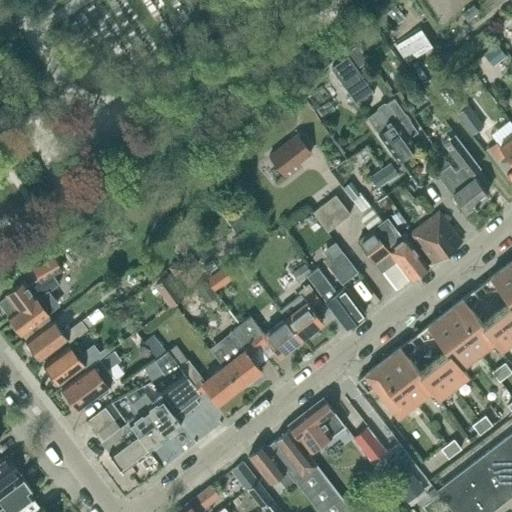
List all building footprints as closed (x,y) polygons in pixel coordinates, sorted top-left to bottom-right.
[(467,20),(479,11),(473,4),(461,13),(467,20)] [(396,6),(388,13),(398,23),(406,17),(396,6)] [(420,28),(394,45),(406,62),(431,46),(420,28)] [(496,44),(484,53),(493,64),(505,55),(496,44)] [(354,47),(332,63),(357,101),(372,91),(357,69),(365,63),(354,47)] [(416,147),(410,139),(411,138),(410,137),(418,131),(394,98),(367,117),(397,160),(416,147)] [(318,110),(323,118),(336,110),(330,101),(318,110)] [(456,113),(472,134),(484,125),(468,104),(456,113)] [(294,132),(267,153),(283,175),(298,164),(295,161),(308,150),(294,132)] [(467,175),(471,172),(479,166),(455,134),(454,135),(456,138),(452,141),(457,148),(450,153),(460,166),(467,175)] [(511,136),(500,146),(497,142),(489,148),(498,160),(505,155),(511,163),(511,136)] [(439,152),(432,158),(441,170),(437,173),(465,211),(487,194),(471,172),(467,175),(460,166),(454,171),(439,152)] [(390,162),(381,168),(389,179),(398,173),(390,162)] [(389,179),(381,168),(370,176),(378,187),(389,179)] [(335,194),(312,212),(328,231),(351,214),(335,194)] [(243,204),(225,215),(235,232),(254,221),(243,204)] [(363,211),(362,219),(370,231),(383,222),(370,205),(363,211)] [(438,211),(408,234),(431,264),(461,241),(438,211)] [(370,231),(358,240),(381,271),(395,261),(409,280),(428,266),(405,236),(397,242),(383,222),(370,231)] [(330,260),(342,252),(334,242),(323,250),(330,260)] [(40,328),(52,320),(48,316),(36,300),(59,283),(53,275),(63,270),(52,251),(31,263),(38,277),(26,286),(21,280),(0,295),(0,305),(14,325),(13,326),(16,331),(19,331),(26,340),(41,329),(40,328)] [(342,252),(330,260),(326,264),(341,285),(358,272),(342,252)] [(507,299),(511,295),(511,259),(480,285),(485,291),(498,288),(507,299)] [(291,272),(298,281),(312,271),(305,262),(291,272)] [(208,281),(214,290),(232,277),(224,266),(206,279),(208,281)] [(316,268),(312,271),(306,275),(315,287),(314,288),(346,328),(364,314),(344,288),(336,294),(316,268)] [(184,296),(168,274),(154,285),(169,306),(184,296)] [(218,294),(214,290),(208,281),(196,290),(206,303),(218,294)] [(279,312),(285,319),(300,338),(321,322),(311,308),(320,301),(308,285),(298,292),(300,295),(279,312)] [(462,334),(480,320),(471,308),(478,297),(473,291),(473,290),(417,333),(422,339),(435,336),(444,347),(462,334)] [(511,303),(511,301),(509,302),(495,314),(511,336),(511,303)] [(80,322),(86,330),(104,316),(98,308),(80,322)] [(501,349),(511,340),(511,336),(495,314),(483,323),(495,340),(501,349)] [(300,338),(285,319),(263,336),(249,317),(238,324),(258,349),(268,341),(278,355),(300,338)] [(86,330),(80,322),(67,331),(64,336),(52,320),(40,328),(41,329),(26,340),(27,342),(26,345),(30,350),(33,350),(40,359),(66,339),(69,343),(86,330)] [(480,320),(462,334),(478,354),(495,340),(483,323),(480,320)] [(248,356),(258,349),(238,324),(209,347),(223,366),(222,366),(238,387),(239,386),(241,389),(252,381),(250,378),(259,370),(248,356)] [(157,360),(167,353),(153,334),(143,341),(157,360)] [(461,367),(478,354),(462,334),(444,347),(446,351),(447,350),(460,367),(461,367)] [(399,382),(417,368),(409,357),(415,345),(411,339),(410,338),(357,379),(367,391),(374,386),(381,396),(399,382)] [(86,369),(100,359),(109,352),(105,348),(100,352),(93,342),(76,355),(69,345),(44,364),(46,367),(45,369),(48,374),(51,373),(59,384),(83,365),(86,369)] [(176,348),(168,354),(199,394),(207,389),(217,402),(238,387),(222,366),(204,381),(188,360),(186,361),(176,348)] [(467,375),(461,367),(460,367),(447,350),(446,351),(433,361),(452,387),(467,375)] [(100,359),(86,369),(61,387),(63,389),(60,391),(68,400),(70,399),(78,409),(96,396),(98,398),(107,391),(106,389),(114,383),(107,373),(113,369),(111,366),(117,361),(111,352),(101,359),(100,359)] [(165,373),(153,381),(163,395),(160,397),(173,415),(178,410),(182,415),(198,403),(194,398),(199,394),(168,354),(167,352),(167,353),(157,360),(156,361),(156,362),(165,373)] [(437,398),(452,387),(433,361),(420,371),(419,372),(432,389),(431,390),(437,398)] [(504,361),(491,371),(499,381),(511,371),(504,361)] [(153,381),(165,373),(156,362),(145,369),(153,381)] [(419,372),(420,371),(417,368),(399,382),(415,402),(431,390),(432,389),(419,372)] [(415,402),(399,382),(381,396),(397,416),(415,402)] [(135,416),(126,422),(119,427),(114,421),(95,435),(122,470),(148,451),(165,437),(181,426),(173,415),(160,397),(151,403),(144,394),(135,401),(128,406),(135,416)] [(323,399),(288,425),(308,452),(343,425),(323,399)] [(105,408),(85,422),(95,435),(114,421),(105,408)] [(485,415),(472,424),(480,434),(492,424),(485,415)] [(366,427),(354,437),(371,458),(383,449),(366,427)] [(267,446),(294,482),(296,481),(319,511),(343,511),(349,508),(326,479),(289,430),(267,446)] [(511,432),(443,485),(437,490),(453,511),(489,511),(511,495),(511,432)] [(454,438),(441,448),(448,458),(461,448),(454,438)] [(398,441),(387,450),(401,469),(413,460),(398,441)] [(286,488),(294,482),(267,446),(265,443),(248,456),(270,484),(278,478),(286,488)] [(0,485),(18,471),(6,455),(0,458),(0,485)] [(243,461),(231,470),(246,489),(258,480),(243,461)] [(424,489),(407,468),(391,481),(407,502),(424,489)] [(0,511),(14,511),(33,498),(28,492),(31,489),(21,476),(0,492),(0,501),(3,506),(0,508),(0,511)] [(260,483),(250,491),(263,507),(273,499),(260,483)] [(198,511),(218,497),(215,492),(210,485),(175,511),(198,511)] [(14,511),(45,511),(40,506),(33,498),(14,511)] [(283,511),(273,500),(263,508),(266,511),(283,511)]
